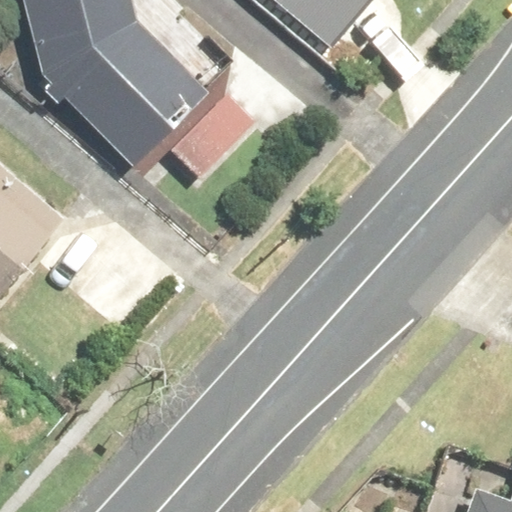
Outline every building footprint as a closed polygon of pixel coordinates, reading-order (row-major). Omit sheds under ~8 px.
[(109,0),(6,0),(31,102),(112,176),(190,92),(113,21),(109,0)] [(246,0),(270,19),(285,0),(246,0)] [(259,129),(218,91),(161,153),(202,190),(259,129)] [(0,280),(47,227),(0,186),(0,280)] [(458,491),(450,511),(511,511),(511,452),(493,504),(458,491)]
